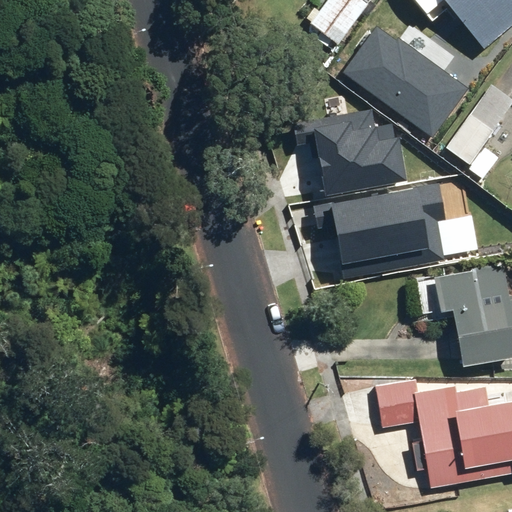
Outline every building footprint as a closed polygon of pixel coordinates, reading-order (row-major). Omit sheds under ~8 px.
[(332,47),(369,0),(326,0),(314,16),(308,11),(300,21),(332,47)] [(399,0),(414,17),(428,5),(477,51),(511,17),(511,1),(510,0),(399,0)] [(457,96),(369,38),(333,92),(421,150),(457,96)] [(511,67),(501,85),(511,92),(511,67)] [(508,101),(486,86),(441,152),(465,168),(462,171),(478,182),(495,157),(478,145),(508,101)] [(422,274),(415,208),(326,218),(334,283),(422,274)] [(494,269),(431,279),(423,280),(428,311),(434,310),(435,314),(442,313),(451,369),(511,360),(509,348),(511,347),(511,294),(500,296),(498,283),(491,284),(489,274),(495,273),(494,269)] [(423,490),(454,485),(452,474),(505,464),(507,475),(508,476),(511,475),(511,414),(511,415),(509,402),(482,407),(478,388),(451,393),(450,388),(410,395),(407,380),(371,386),(379,429),(410,423),(423,490)]
